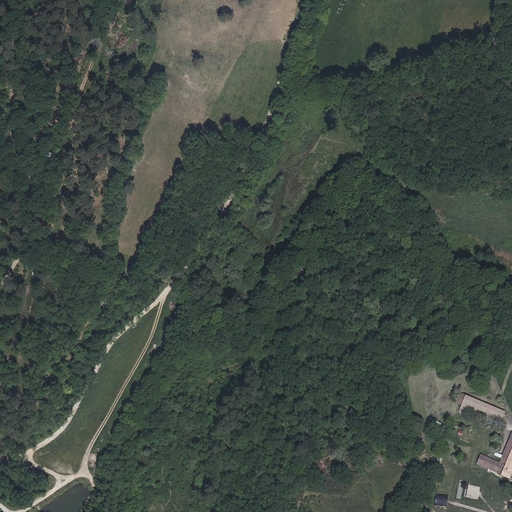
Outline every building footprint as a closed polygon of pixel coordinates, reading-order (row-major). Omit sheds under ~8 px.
[(506,412),(459,392),(455,402),(462,405),(459,412),(465,415),(469,406),(502,420),(506,412)] [(506,463),(511,450),(511,433),(500,461),(506,463)] [(511,450),(506,463),(502,475),(511,479),(511,450)] [(502,475),(506,463),(500,461),(499,463),(481,455),(477,464),(485,468),(486,466),(487,466),(487,467),(487,468),(488,468),(489,468),(489,467),(492,468),(491,470),(496,472),(502,475)] [(467,497),(479,498),(480,486),(468,485),(467,497)] [(447,507),(449,495),(438,494),(436,506),(447,507)]
